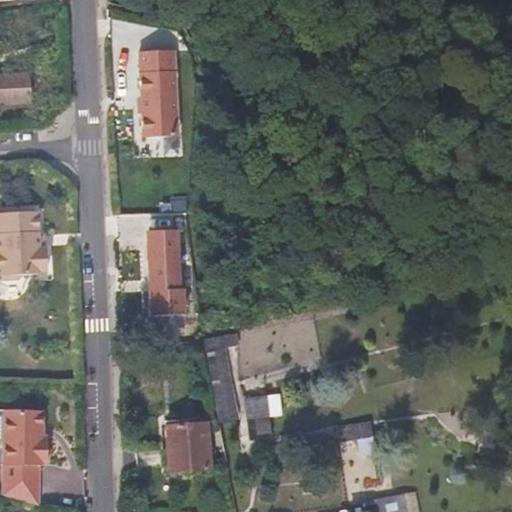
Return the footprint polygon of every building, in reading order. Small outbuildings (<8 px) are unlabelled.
[(177,137),(173,52),(138,53),(142,138),(177,137)] [(0,105),(29,105),(28,72),(0,72),(0,105)] [(0,276),(1,276),(5,280),(17,280),(21,276),(42,275),(41,272),(48,272),(46,247),(40,248),(40,244),(40,235),(39,211),(0,213),(0,276)] [(274,321),(269,303),(237,312),(242,330),(274,322),(274,321)] [(239,346),(238,333),(223,336),(220,336),(222,349),(239,346)] [(222,349),(220,336),(218,336),(204,338),(205,343),(207,354),(216,410),(219,424),(236,420),(222,349)] [(282,416),(279,394),(246,399),(252,440),(271,438),(268,417),(269,417),(282,416)] [(43,411),(3,411),(1,493),(40,506),(38,466),(41,466),(41,465),(45,465),(45,436),(42,436),(43,411)] [(373,437),(370,421),(352,424),(337,427),(340,442),(357,440),(373,437)] [(209,470),(206,423),(164,426),(168,473),(209,470)] [(376,456),(373,437),(357,440),(360,459),(376,456)] [(421,511),(418,492),(403,495),(405,511),(421,511)] [(405,511),(403,495),(384,498),(384,497),(366,501),(367,508),(360,509),(339,511),(405,511)]
